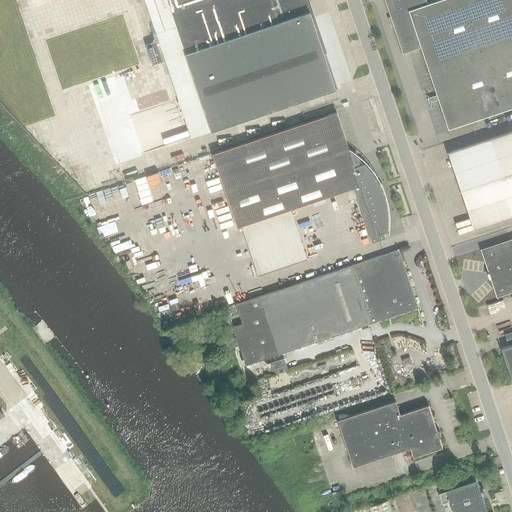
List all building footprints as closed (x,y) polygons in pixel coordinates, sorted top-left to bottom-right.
[(70,0),(69,31),(74,31),(127,8),(122,0),(70,0)] [(145,0),(191,138),(210,131),(212,131),(259,115),(263,114),(265,113),(300,101),(326,92),(335,89),(324,54),(323,54),(324,53),(307,4),(309,3),(308,0),(145,0)] [(448,130),(490,116),(511,108),(511,0),(441,0),(427,5),(425,0),(384,0),(403,54),(421,48),(438,98),(448,130)] [(156,41),(146,44),(153,65),(163,61),(156,41)] [(241,226),(258,275),(308,259),(291,209),(354,188),(372,243),(380,240),(385,238),(383,233),(387,231),(388,229),(388,226),(388,223),(388,220),(388,217),(388,214),(388,211),(387,209),(387,206),(386,203),(385,200),(385,197),(384,195),(383,192),(382,189),(381,187),(379,184),(377,179),(375,177),(374,174),(372,172),(370,170),(368,167),(366,165),(364,163),(354,167),(336,113),(337,113),(337,112),(213,154),(237,227),(241,226)] [(511,131),(449,153),(474,228),(511,215),(511,131)] [(497,297),(511,291),(511,239),(481,250),(497,297)] [(242,323),(233,326),(236,336),(239,344),(239,346),(241,345),(243,354),(242,355),(243,359),(242,359),(243,361),(244,361),(246,365),(247,365),(251,367),(256,362),(280,354),(311,343),(348,331),(365,325),(369,324),(384,319),(404,312),(417,308),(413,294),(411,289),(404,269),(403,264),(402,261),(399,252),(398,250),(397,250),(385,255),(236,304),(236,306),(240,304),(245,322),(242,323)] [(511,344),(501,348),(511,382),(511,344)] [(395,401),(388,403),(337,420),(353,467),(410,448),(413,457),(442,447),(439,438),(441,435),(438,428),(433,430),(432,426),(437,424),(436,421),(433,420),(428,405),(400,414),(395,401)] [(477,511),(485,509),(483,504),(476,481),(438,494),(442,504),(451,501),(454,511),(477,511)] [(333,485),(335,497),(347,495),(345,484),(333,485)] [(392,511),(389,500),(368,507),(369,511),(392,511)]
